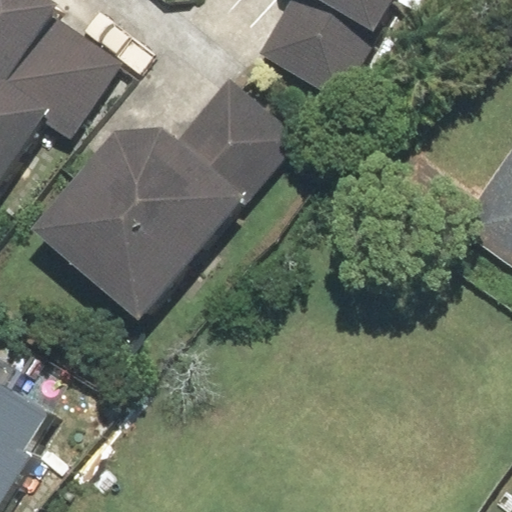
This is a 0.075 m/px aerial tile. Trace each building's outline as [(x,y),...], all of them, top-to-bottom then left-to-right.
[(66,0),(4,0),(0,6),(0,211),(7,217),(65,138),(83,151),(140,72),(75,25),(84,13),(66,0)] [(360,110),(422,0),(306,0),(272,61),(360,110)] [(141,139),(58,236),(165,328),(322,147),(244,80),(193,138),(188,134),(141,139)] [(511,170),(467,236),(511,267),(511,170)] [(56,374),(30,400),(56,428),(71,443),(97,417),(56,374)] [(0,390),(0,507),(32,457),(22,451),(43,418),(0,390)]
